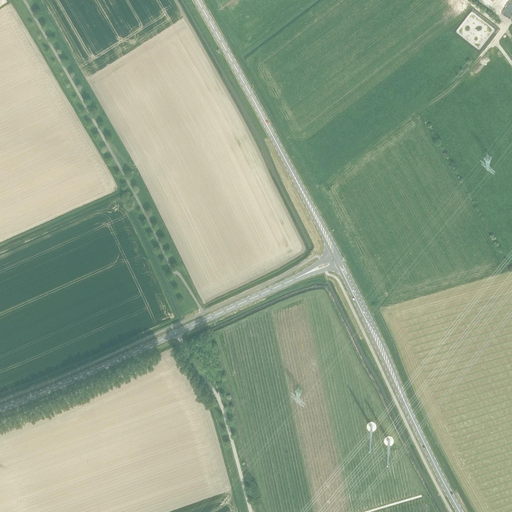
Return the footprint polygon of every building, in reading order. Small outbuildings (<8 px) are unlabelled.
[(470,9),(455,30),(467,38),(473,30),(471,28),(468,34),(461,29),(471,16),(488,27),(482,36),(482,35),(480,37),(485,40),(495,27),(470,9)] [(244,186),(216,199),(221,211),(249,198),(244,186)] [(178,233),(217,215),(213,206),(174,225),(178,233)] [(185,247),(224,229),(220,220),(181,239),(185,247)] [(279,247),(271,230),(260,235),(268,252),(279,247)] [(187,252),(191,261),(230,243),(226,234),(187,252)] [(233,248),(194,266),(198,275),(237,256),(233,248)] [(216,277),(202,283),(204,289),(218,282),(216,277)]
